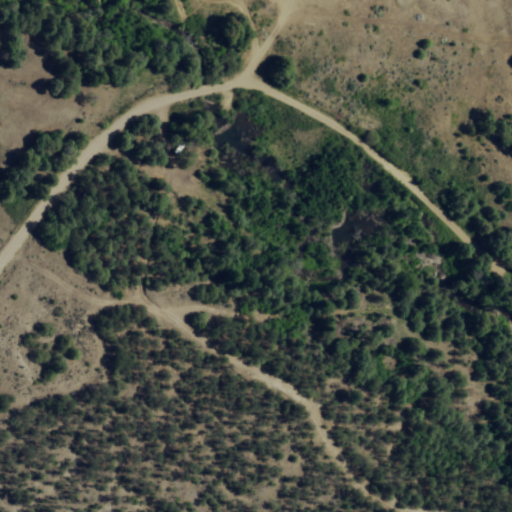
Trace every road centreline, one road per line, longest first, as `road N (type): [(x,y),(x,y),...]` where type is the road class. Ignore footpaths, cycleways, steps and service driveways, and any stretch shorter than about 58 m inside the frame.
road 1 (track): [(0,272),(129,112),(251,79)]
road 2 (track): [(511,273),(399,171),(251,79)]
